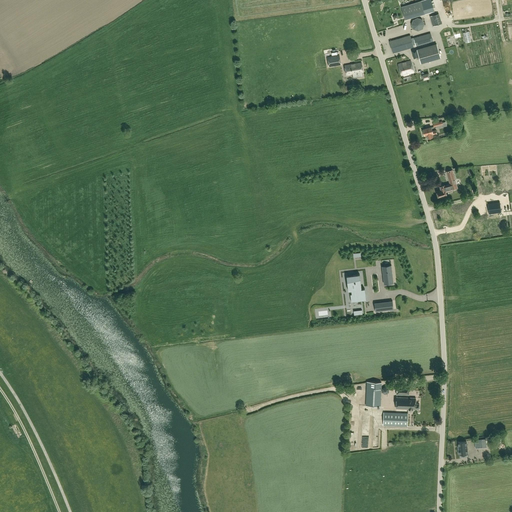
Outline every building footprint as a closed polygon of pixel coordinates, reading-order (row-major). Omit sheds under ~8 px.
[(422,0),(420,0),(402,6),(406,18),(426,12),(422,0)] [(442,23),(439,13),(432,16),(435,26),(442,23)] [(431,42),(428,34),(414,38),(416,46),(431,42)] [(414,47),(410,35),(391,41),(394,52),(414,47)] [(436,44),(417,49),(419,57),(420,59),(439,53),(436,44)] [(341,64),(340,56),(328,58),(329,66),(341,64)] [(414,73),(411,61),(398,65),(401,76),(403,76),(403,77),(409,75),(408,74),(414,73)] [(352,74),(353,78),(363,76),(362,73),(363,72),(362,63),(345,66),(346,75),(352,74)] [(432,132),(431,127),(422,129),(423,131),(422,131),(423,133),(424,134),(424,136),(426,135),(427,139),(433,137),(433,135),(436,134),(436,131),(432,132)] [(458,187),(452,170),(446,172),(450,184),(444,186),(444,185),(440,186),(441,190),(436,191),(438,198),(442,196),(443,197),(447,196),(445,191),(458,187)] [(511,207),(511,204),(511,198),(505,198),(505,195),(481,199),(482,205),(479,205),(480,215),(501,212),(500,209),(511,207)] [(511,241),(458,247),(466,311),(474,311),(473,306),(475,306),(471,274),(473,268),(473,266),(477,266),(477,267),(478,263),(482,263),(482,262),(491,261),(495,249),(504,248),(505,246),(511,244),(511,241)] [(382,266),(384,284),(393,283),(391,265),(382,266)] [(351,275),(347,276),(347,282),(348,290),(351,290),(352,293),(350,293),(351,302),(363,300),(366,300),(365,294),(364,288),(361,289),(359,274),(351,275)] [(415,291),(407,292),(408,303),(426,300),(424,287),(415,288),(415,291)] [(374,303),(375,312),(393,309),(392,301),(374,303)] [(411,303),(413,311),(417,310),(417,308),(420,308),(419,301),(411,303)] [(380,406),(381,382),(367,382),(366,405),(380,406)] [(409,395),(409,386),(396,386),(396,395),(409,395)] [(405,409),(408,409),(413,409),(419,409),(419,404),(416,403),(416,398),(397,397),(396,408),(405,409)] [(408,413),(383,412),(383,425),(407,426),(408,413)] [(466,454),(467,453),(466,441),(458,442),(459,446),(459,449),(458,449),(458,453),(459,453),(459,454),(460,454),(466,454)]
